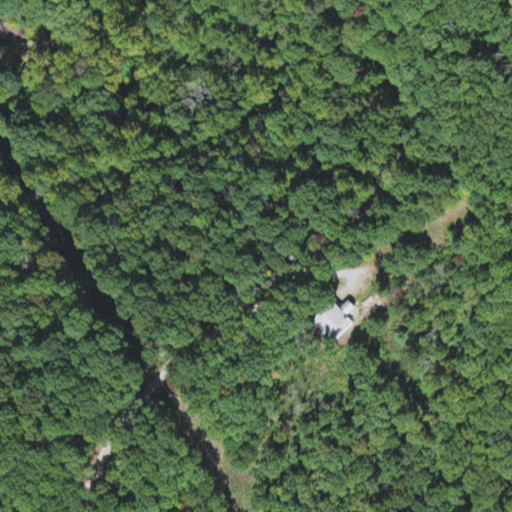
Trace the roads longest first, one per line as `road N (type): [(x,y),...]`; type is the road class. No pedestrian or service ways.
road 1 (residential): [(292,0),(289,68),(211,157),(0,220)]
road 2 (residential): [(60,511),(149,397),(320,277)]
road 3 (residential): [(320,277),(382,152),(377,74),(342,0)]
